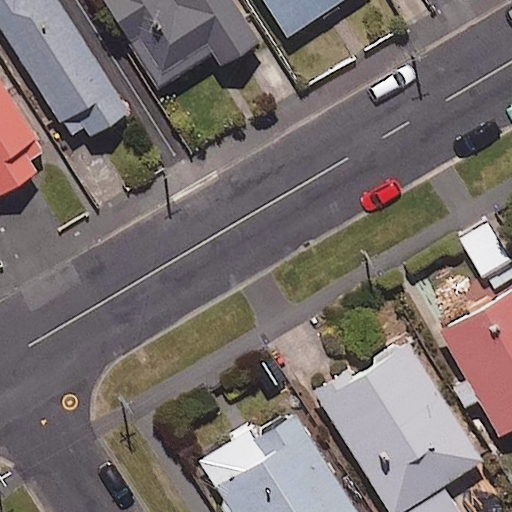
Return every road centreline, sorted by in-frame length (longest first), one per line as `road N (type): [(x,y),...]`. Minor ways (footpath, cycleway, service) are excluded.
road 1 (residential): [(511,62),(3,361)]
road 2 (residential): [(3,361),(95,511)]
